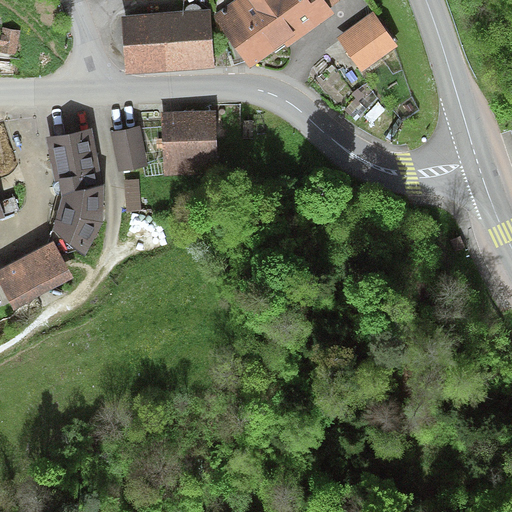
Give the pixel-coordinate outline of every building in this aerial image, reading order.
[(217,17),(249,61),(333,0),(241,0),(224,13),(223,11),(221,12),(222,14),(217,17)] [(183,16),(183,17),(201,15),(201,11),(199,8),(195,5),(191,4),(187,6),(184,8),(182,12),(183,16)] [(163,63),(211,60),(208,15),(201,15),(183,17),(125,21),(128,62),(163,60),(163,63)] [(212,157),(210,122),(162,123),(164,159),(212,157)] [(134,129),(113,133),(120,170),(141,165),(134,129)] [(57,227),(80,248),(95,220),(96,190),(85,132),(49,139),(57,180),(67,178),(70,195),(65,196),(57,227)] [(0,218),(17,212),(13,199),(0,203),(0,218)] [(461,249),(456,238),(450,241),(454,251),(461,249)] [(0,304),(47,279),(48,279),(63,271),(58,255),(50,247),(0,273),(0,304)]
